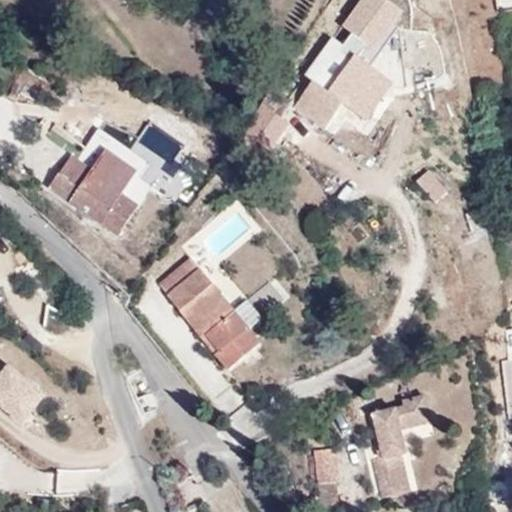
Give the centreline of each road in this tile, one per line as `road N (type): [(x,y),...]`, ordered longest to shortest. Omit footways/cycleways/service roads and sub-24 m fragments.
road 1 (residential): [(78,281),(147,349),(192,420),(277,511)]
road 2 (residential): [(163,511),(78,281)]
road 3 (unknown): [(143,467),(54,465),(0,436)]
